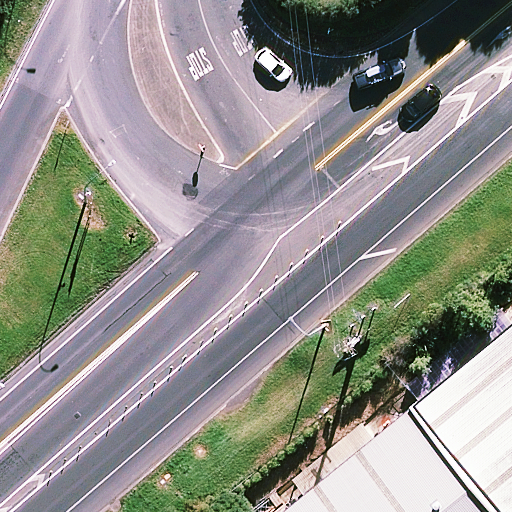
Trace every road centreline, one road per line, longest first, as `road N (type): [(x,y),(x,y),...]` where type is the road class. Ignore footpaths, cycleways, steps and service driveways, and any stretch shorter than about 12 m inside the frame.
road 1 (trunk): [(335,186),(0,472)]
road 2 (secondary): [(335,186),(233,196),(187,185),(153,164),(110,103),(98,0)]
road 3 (tertiary): [(156,0),(0,300)]
road 4 (secondary): [(197,0),(215,50),(242,91),(335,186)]
road 5 (trunk): [(511,34),(335,186)]
road 6 (secondary): [(0,165),(83,0)]
